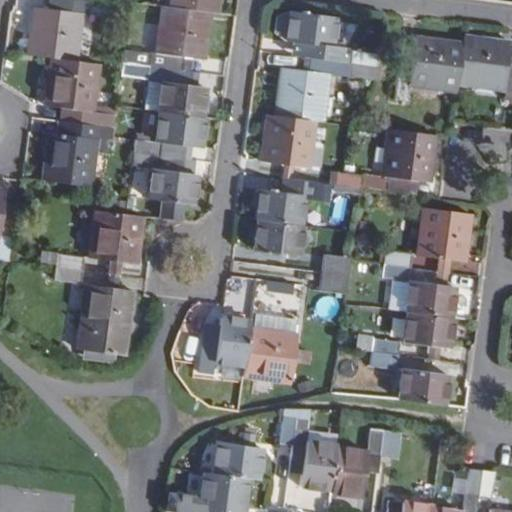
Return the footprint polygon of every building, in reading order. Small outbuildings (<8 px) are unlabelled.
[(90,0),(87,0),(67,0),(66,10),(82,12),(88,13),(90,0)] [(115,17),(117,4),(90,0),(88,13),(115,17)] [(219,0),(170,0),(170,5),(211,10),(218,11),(219,0)] [(211,10),(170,5),(163,4),(157,51),(125,47),(123,61),(188,69),(191,55),(204,56),(211,10)] [(66,10),(36,6),(29,53),(53,56),(77,59),(82,12),(66,10)] [(333,42),(336,16),(293,10),(278,15),(276,30),(289,38),(296,40),(322,43),(320,57),(347,60),(349,44),(333,42)] [(411,82),(458,89),(458,83),(463,41),(417,35),(412,74),(398,72),(395,99),(408,101),(411,82)] [(511,55),(511,41),(464,35),(463,41),(458,83),(506,89),(506,90),(511,91),(511,64),(509,64),(511,55)] [(296,40),(294,54),(320,57),(322,43),(296,40)] [(352,61),(379,64),(381,51),(354,47),(352,61)] [(100,62),(77,59),(53,56),(46,106),(67,108),(65,121),(88,124),(114,127),(116,115),(93,111),(100,62)] [(205,85),(196,84),(198,71),(188,69),(123,61),(123,65),(122,74),(163,80),(159,111),(161,111),(201,117),(205,85)] [(377,78),(379,64),(352,61),(350,74),(377,78)] [(331,72),(284,67),(277,113),(317,119),(325,119),(331,72)] [(201,146),(204,117),(201,117),(161,111),(157,141),(136,138),(134,151),(159,155),(161,141),(192,145),(201,146)] [(264,160),(311,166),(317,119),(277,113),(270,112),(264,160)] [(62,135),(86,138),(88,124),(65,121),(62,135)] [(88,124),(86,138),(62,135),(49,134),(43,179),(89,185),(96,139),(113,141),(114,127),(88,124)] [(390,176),(432,181),(439,134),(392,128),(386,176),(363,173),(362,186),(388,190),(390,176)] [(192,145),(161,141),(159,155),(180,158),(191,159),(192,145)] [(153,166),(149,196),(162,198),(182,200),(193,201),(197,173),(189,171),(177,169),(180,158),(159,155),(134,151),(133,165),(153,166)] [(177,169),(189,171),(191,159),(180,158),(177,169)] [(347,171),(339,170),(337,183),(362,186),(363,173),(347,171)] [(293,193),(295,177),(281,176),(279,191),(293,193)] [(295,177),(293,193),(279,191),(261,188),(258,217),(261,217),(302,223),(305,194),(311,195),(311,198),(326,199),(328,182),(295,177)] [(0,232),(4,204),(5,190),(0,188),(0,260),(8,261),(12,234),(0,232)] [(180,218),(182,200),(162,198),(159,217),(160,218),(179,220),(180,218)] [(0,232),(12,234),(16,205),(4,204),(0,232)] [(466,260),(472,213),(423,207),(417,255),(466,260)] [(143,215),(126,213),(96,210),(90,257),(137,262),(143,215)] [(303,223),(302,223),(261,217),(257,250),(299,255),(303,223)] [(410,266),(412,253),(387,250),(385,263),(410,266)] [(84,271),(85,257),(59,253),(57,267),(84,271)] [(323,271),(350,274),(351,261),(325,258),(323,271)] [(395,279),(409,280),(410,266),(385,263),(383,277),(395,279)] [(55,280),(82,283),(84,271),(57,267),(55,280)] [(348,288),(350,274),(323,271),(322,284),(348,288)] [(223,312),(249,313),(251,277),(225,275),(223,312)] [(409,280),(395,279),(392,308),(408,310),(412,281),(409,280)] [(455,286),(412,281),(408,310),(410,311),(452,316),(455,286)] [(78,349),(126,356),(134,290),(86,284),(78,349)] [(406,343),(450,348),(454,317),(452,316),(410,311),(406,343)] [(251,320),(250,328),(295,334),(298,319),(252,314),(251,320)] [(220,332),(218,347),(206,346),(205,346),(201,372),(214,373),(216,362),(245,367),(250,328),(251,320),(222,316),(220,332)] [(250,328),(245,367),(244,376),(291,383),(297,335),(295,334),(250,328)] [(220,332),(208,331),(206,346),(218,347),(220,332)] [(399,355),(401,342),(361,337),(359,350),(374,352),(399,355)] [(398,368),(399,355),(374,352),(372,366),(398,368)] [(448,374),(406,369),(402,399),(444,404),(448,374)] [(293,444),(294,442),(297,418),(285,416),(281,443),(293,444)] [(306,461),(303,486),(332,490),(337,447),(337,445),(309,441),(313,418),(297,416),(297,418),(294,442),(308,444),(306,461)] [(365,474),(367,455),(381,456),(385,430),(371,427),(367,452),(337,447),(332,490),(331,493),(361,497),(365,474)] [(404,433),(398,432),(385,430),(381,456),(400,459),(404,433)] [(306,461),(308,444),(294,442),(293,444),(291,459),(306,461)] [(262,449),(219,443),(215,472),(249,476),(258,478),(262,449)] [(381,456),(367,455),(365,474),(379,475),(381,456)] [(477,511),(479,498),(483,470),(470,468),(463,511),(477,511)] [(492,500),(495,472),(483,470),(479,498),(492,500)] [(226,511),(228,504),(245,506),(249,476),(215,472),(205,471),(201,497),(170,493),(168,511),(175,511),(226,511)] [(431,511),(432,508),(433,506),(391,500),(389,511),(431,511)]
